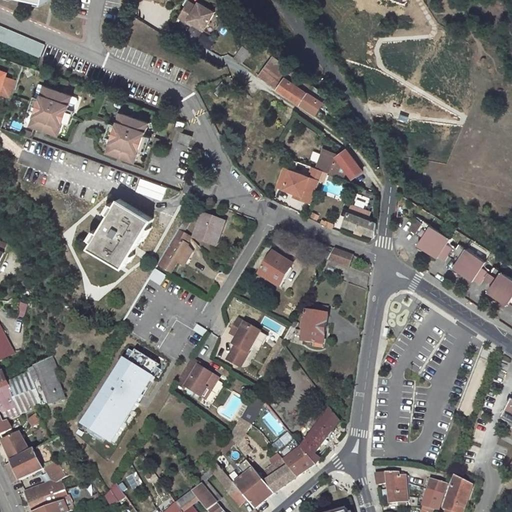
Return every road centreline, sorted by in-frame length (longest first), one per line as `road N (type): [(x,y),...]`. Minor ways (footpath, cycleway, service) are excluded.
road 1 (residential): [(382,253),(254,200),(187,98),(159,82)]
road 2 (residential): [(382,253),(391,194),(383,154),(283,0)]
road 3 (residential): [(354,455),(381,269)]
road 4 (unknown): [(194,189),(34,132)]
road 5 (unknown): [(194,189),(170,216),(59,170)]
road 6 (residential): [(511,347),(414,281),(381,269)]
